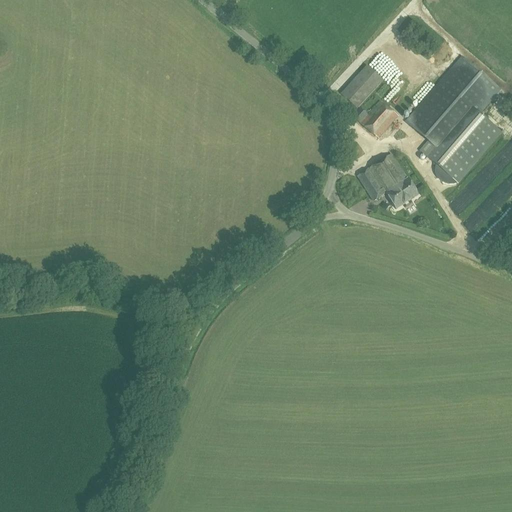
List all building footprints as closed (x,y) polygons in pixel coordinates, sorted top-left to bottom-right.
[(442,77),(463,54),(455,47),(434,69),(442,77)] [(449,149),(479,115),(501,90),(463,57),(441,82),(406,123),(428,142),(419,151),(435,165),(449,149)] [(340,96),(357,110),(381,80),(365,66),(340,96)] [(349,78),(338,87),(341,91),(352,81),(349,78)] [(361,125),(378,140),(398,117),(380,101),(361,125)] [(402,107),(404,114),(412,111),(410,104),(402,107)] [(353,118),(360,124),(367,116),(360,109),(353,118)] [(449,149),(471,167),(500,133),(479,115),(449,149)] [(504,169),(511,160),(511,139),(511,138),(496,153),(499,156),(483,173),(489,179),(498,170),(495,167),(499,164),(504,169)] [(386,194),(396,210),(418,196),(407,180),(391,155),(357,177),(373,202),(386,194)] [(437,169),(437,170),(437,171),(437,172),(438,173),(438,175),(438,176),(439,177),(440,178),(440,179),(441,179),(442,180),(443,181),(444,182),(445,182),(446,183),(447,183),(449,183),(450,183),(451,183),(452,183),(453,183),(455,183),(456,182),(457,182),(458,181),(459,180),(460,180),(461,179),(461,178),(462,177),(463,176),(463,175),(463,174),(464,173),(464,171),(464,170),(464,169),(464,168),(464,167),(463,166),(463,165),(463,163),(462,162),(461,161),(460,160),(459,159),(458,158),(457,158),(456,157),(455,157),(452,156),(451,156),(450,156),(449,156),(448,156),(447,157),(446,157),(445,158),(443,159),(442,160),(441,160),(440,161),(439,162),(439,163),(438,164),(438,165),(437,166),(437,168),(437,169)] [(482,224),(489,231),(511,207),(511,179),(475,219),(472,216),(465,224),(474,233),(482,224)]
